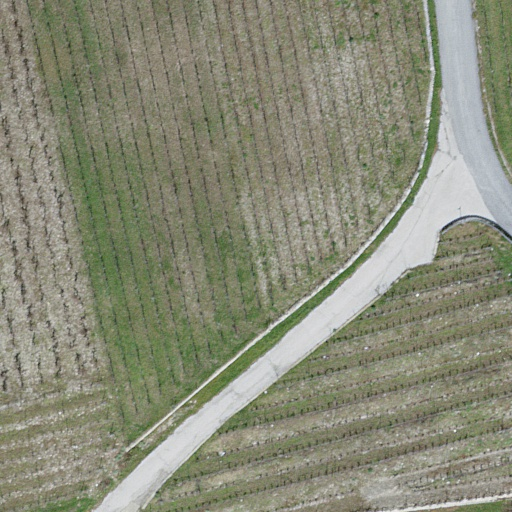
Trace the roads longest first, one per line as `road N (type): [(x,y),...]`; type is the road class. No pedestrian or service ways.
road 1 (track): [(459,129),(410,240),(111,511)]
road 2 (unclassified): [(446,0),(459,129),(511,211)]
